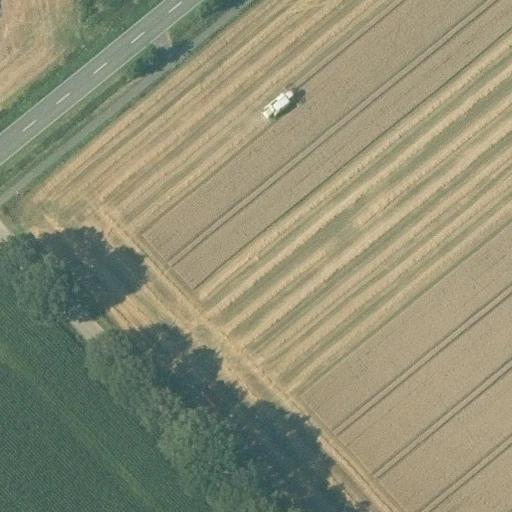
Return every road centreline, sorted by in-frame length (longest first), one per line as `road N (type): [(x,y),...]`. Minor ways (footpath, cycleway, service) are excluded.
road 1 (unclassified): [(0,235),(262,511)]
road 2 (tertiary): [(0,150),(184,0)]
